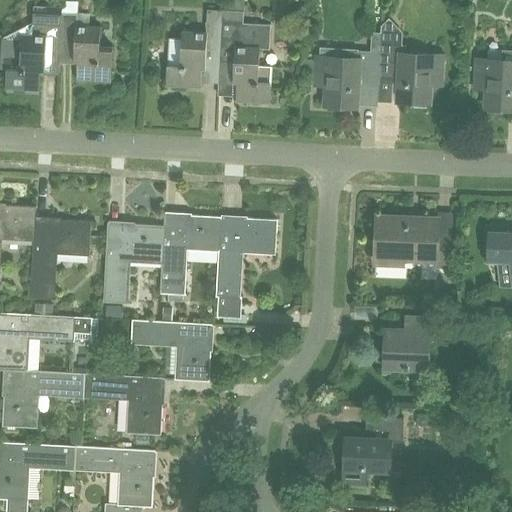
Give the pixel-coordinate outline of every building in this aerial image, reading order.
[(1,47),(0,68),(6,68),(5,88),(40,90),(41,73),(42,74),(60,75),(61,63),(60,62),(61,36),(63,12),(63,7),(34,5),(33,22),(22,27),(21,38),(2,37),(1,47)] [(222,49),(224,11),(209,10),(208,10),(207,33),(182,31),(182,38),(170,38),(168,65),(167,65),(166,85),(201,86),(201,82),(202,70),(202,67),(206,68),(207,49),(220,49),(222,49)] [(245,12),(224,11),(221,59),(235,60),(234,84),(237,84),(236,102),(271,103),(273,68),(260,67),(261,49),(271,50),(272,25),(244,23),(245,12)] [(63,12),(61,36),(79,38),(78,63),(77,80),(112,81),(113,46),(101,45),(102,27),(91,26),(91,24),(92,14),(79,13),(63,12)] [(404,44),(402,44),(403,31),(389,17),(382,24),(382,31),(379,85),(378,102),(393,102),(394,79),(395,68),(402,68),(400,102),(427,104),(428,84),(441,85),(443,51),(404,49),(404,44)] [(359,48),(343,47),(342,58),(318,57),(316,85),(329,85),(328,105),(355,107),(358,73),(365,73),(364,84),(379,85),(382,31),(373,30),(371,50),(358,50),(359,48)] [(511,48),(502,48),(501,61),(477,59),(476,89),(488,90),(487,108),(511,109),(511,48)] [(3,234),(34,236),(36,217),(37,218),(37,205),(0,203),(0,284),(3,234)] [(165,213),(165,225),(163,260),(161,293),(169,293),(169,301),(184,301),(184,294),(188,294),(191,245),(220,246),(222,216),(165,213)] [(279,219),(222,216),(220,246),(217,295),(219,296),(218,316),(242,317),(243,297),(244,297),(246,252),(277,254),(279,219)] [(90,256),(92,221),(37,218),(36,217),(34,236),(31,297),(57,298),(59,254),(90,256)] [(438,218),(438,219),(377,217),(375,263),(410,264),(411,258),(435,259),(434,268),(452,268),(454,234),(454,218),(438,218)] [(133,259),(163,260),(165,225),(108,222),(104,301),(130,303),(133,259)] [(511,232),(487,232),(486,262),(511,263),(511,275),(511,232)] [(106,315),(123,316),(124,304),(107,304),(106,315)] [(0,369),(6,370),(25,370),(26,336),(76,339),(77,315),(0,311),(0,369)] [(211,380),(213,322),(132,318),(131,341),(180,344),(178,379),(211,380)] [(429,368),(431,319),(408,318),(407,331),(387,330),(386,368),(409,369),(409,367),(429,368)] [(36,392),(84,394),(85,373),(25,370),(6,370),(3,425),(34,426),(36,392)] [(133,396),(131,432),(162,433),(165,376),(85,373),(84,394),(133,396)] [(404,442),(405,418),(375,417),(374,440),(348,439),(346,483),(366,484),(367,469),(390,470),(392,442),(404,442)] [(27,464),(76,467),(77,445),(0,440),(0,497),(25,499),(27,464)] [(156,449),(77,445),(76,467),(124,470),(122,503),(106,502),(105,511),(143,511),(144,505),(153,506),(156,449)]
